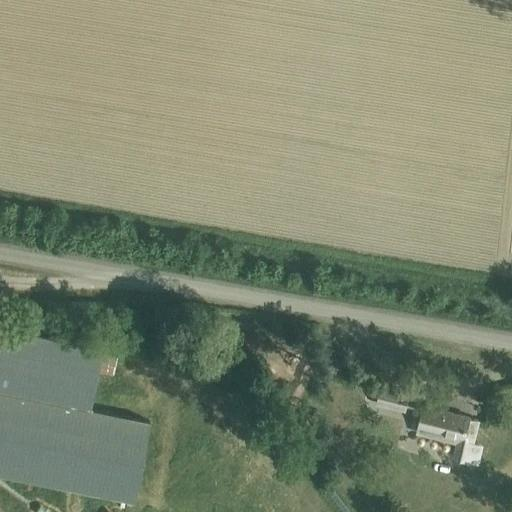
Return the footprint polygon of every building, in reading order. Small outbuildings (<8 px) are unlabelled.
[(150,420),(87,408),(99,348),(0,328),(0,472),(133,499),(150,420)] [(402,412),(406,397),(378,390),(374,404),(402,412)] [(511,401),(502,399),(499,414),(511,416),(511,401)] [(470,447),(476,422),(422,410),(418,429),(444,435),(443,441),(458,444),(455,458),(476,463),(479,450),(470,447)] [(39,510),(42,511),(60,511),(62,508),(43,500),(39,510)]
